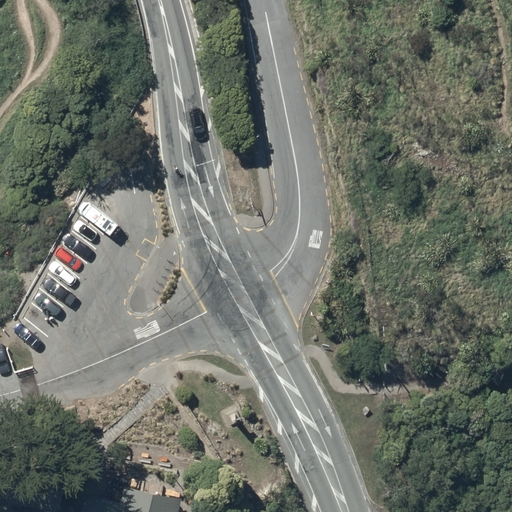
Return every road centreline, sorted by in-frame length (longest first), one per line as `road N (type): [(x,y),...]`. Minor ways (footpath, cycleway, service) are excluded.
road 1 (unclassified): [(238,296),(288,251),(299,210),(262,0)]
road 2 (secondary): [(238,296),(200,210),(160,0)]
road 3 (tertiary): [(0,394),(84,368),(238,296)]
road 4 (secondary): [(338,511),(238,296)]
